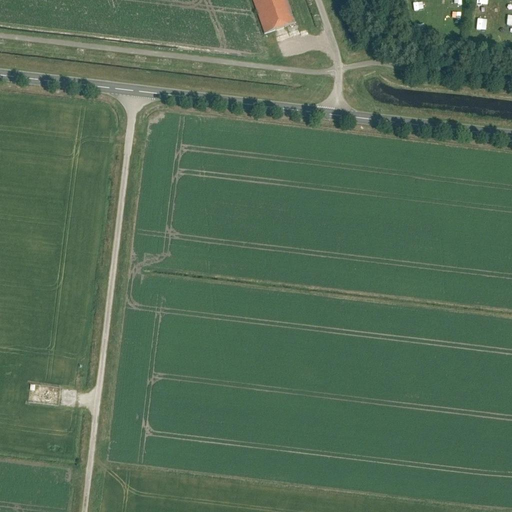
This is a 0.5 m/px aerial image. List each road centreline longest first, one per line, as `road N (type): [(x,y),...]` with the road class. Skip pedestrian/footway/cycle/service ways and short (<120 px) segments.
road 1 (unclassified): [(84,511),(135,91)]
road 2 (tertiary): [(334,115),(135,91)]
road 3 (tertiary): [(511,136),(334,115)]
road 4 (tertiary): [(135,91),(0,75)]
